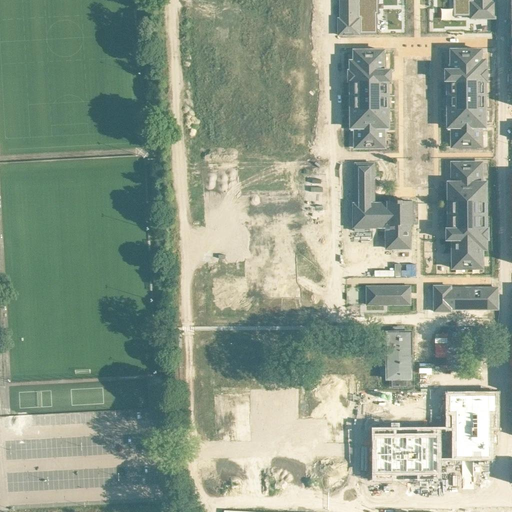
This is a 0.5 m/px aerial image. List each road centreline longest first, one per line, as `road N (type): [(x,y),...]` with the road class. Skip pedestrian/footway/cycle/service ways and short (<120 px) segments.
road 1 (residential): [(209,499),(191,487),(179,155)]
road 2 (residential): [(359,500),(358,358),(264,343)]
road 3 (residential): [(169,0),(179,155)]
road 4 (residential): [(511,500),(359,500)]
road 5 (residential): [(359,500),(209,499)]
